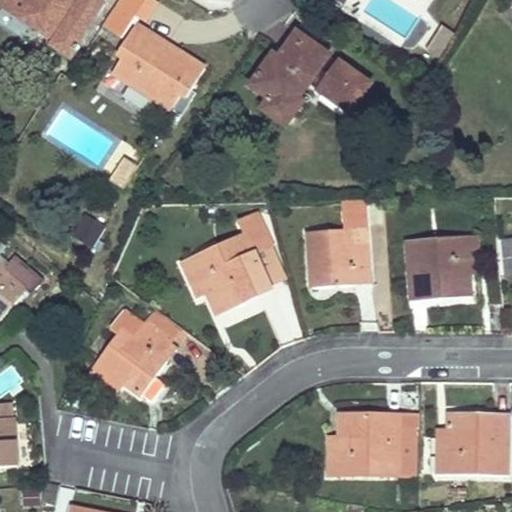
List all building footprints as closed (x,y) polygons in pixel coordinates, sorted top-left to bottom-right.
[(69,58),(98,12),(83,3),(84,0),(4,0),(0,7),(51,39),(48,44),(69,58)] [(84,0),(83,3),(98,12),(102,5),(93,0),(84,0)] [(135,26),(117,55),(122,58),(112,74),(171,111),(181,95),(186,99),(204,70),(174,50),(169,57),(161,52),(166,45),(135,26)] [(440,26),(425,51),(437,59),(453,34),(440,26)] [(350,115),(369,86),(337,63),(331,70),(323,65),(318,61),(323,53),(297,33),(278,60),(265,78),(260,74),(250,87),(269,100),(288,114),(299,100),(309,85),(317,91),(350,115)] [(169,57),(174,50),(166,45),(161,52),(169,57)] [(323,65),(329,57),(323,53),(318,61),(323,65)] [(112,74),(122,58),(117,55),(107,71),(112,74)] [(265,78),(278,60),(273,56),(260,74),(265,78)] [(186,99),(181,95),(171,111),(176,115),(186,99)] [(286,127),(293,117),(292,117),(288,114),(269,100),(262,110),(286,127)] [(299,100),(288,114),(292,117),(303,103),(299,100)] [(129,182),(137,169),(125,161),(116,174),(129,182)] [(123,191),(129,182),(116,174),(111,182),(123,191)] [(310,289),(369,286),(364,205),(342,207),(343,231),(307,233),(310,289)] [(244,235),(190,260),(206,296),(216,316),(272,290),(255,254),(271,246),(256,214),(238,222),(244,235)] [(470,276),(480,275),(477,236),(467,237),(470,276)] [(467,237),(406,242),(411,303),(472,298),(470,276),(467,237)] [(197,300),(206,296),(190,260),(180,265),(197,300)] [(0,316),(24,289),(22,287),(29,279),(15,266),(8,274),(0,267),(0,316)] [(169,346),(181,330),(153,309),(141,326),(123,311),(111,328),(118,333),(95,364),(123,385),(141,398),(155,379),(175,351),(169,346)] [(115,395),(123,385),(95,364),(88,374),(115,395)] [(0,469),(18,468),(12,404),(0,404),(0,469)] [(447,476),(509,477),(509,415),(448,415),(448,437),(447,476)] [(339,477),(415,478),(415,429),(400,428),(401,416),(339,416),(339,438),(339,477)] [(415,429),(416,416),(401,416),(400,428),(415,429)] [(437,476),(447,476),(448,437),(437,437),(437,476)] [(339,477),(339,438),(328,438),(328,476),(339,477)] [(24,488),(26,506),(41,505),(38,486),(24,488)]
